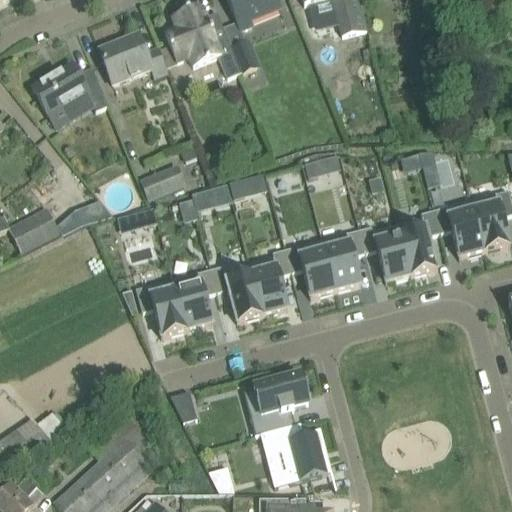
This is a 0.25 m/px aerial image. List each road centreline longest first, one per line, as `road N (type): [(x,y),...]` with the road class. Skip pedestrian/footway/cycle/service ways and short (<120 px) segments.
road 1 (residential): [(324,340),(362,511)]
road 2 (residential): [(324,340),(166,385)]
road 3 (residential): [(511,466),(475,323),(462,313)]
road 4 (residential): [(462,313),(446,309),(324,340)]
